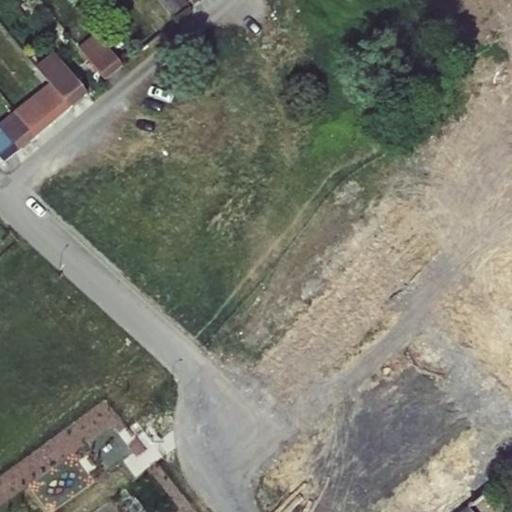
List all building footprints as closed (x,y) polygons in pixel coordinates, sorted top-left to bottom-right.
[(169,0),(177,11),(192,2),(190,0),(169,0)] [(101,32),(82,45),(106,79),(125,66),(101,32)] [(506,257),(447,306),(511,383),(511,223),(492,241),(506,257)] [(296,398),(368,326),(336,295),(265,367),(296,398)] [(444,397),(373,463),(401,493),(472,427),(444,397)]
